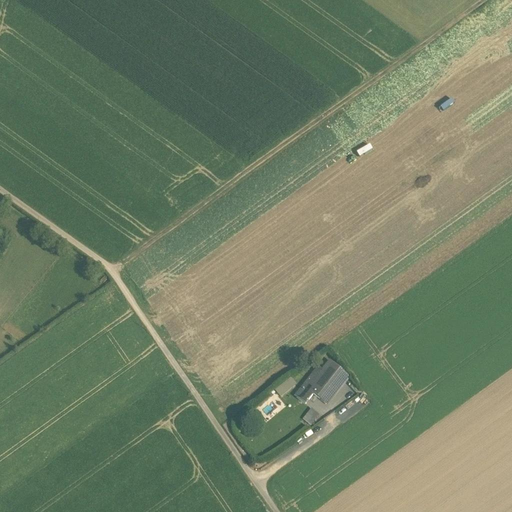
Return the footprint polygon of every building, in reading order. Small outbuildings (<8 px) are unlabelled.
[(118,252),(108,244),(103,250),(112,257),(118,252)] [(323,372),(319,369),(305,388),(313,395),(326,405),(336,392),(348,377),(330,363),(325,370),(324,370),(323,372)] [(290,380),(284,386),(287,389),(293,384),(290,380)] [(283,384),(275,390),(279,396),(287,389),(284,386),(283,384)] [(305,388),(296,398),(305,405),(313,395),(305,388)] [(318,416),(311,411),(304,420),(311,426),(318,416)]
